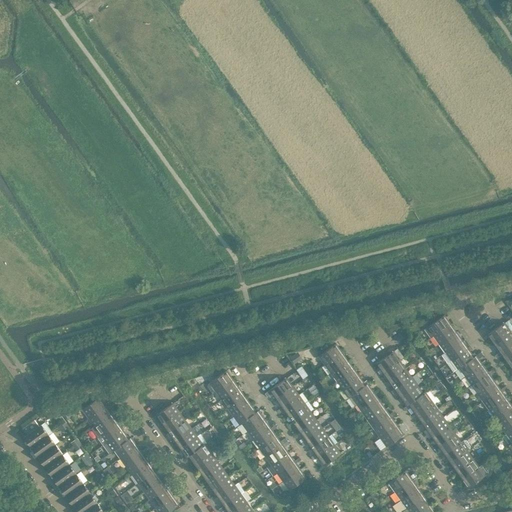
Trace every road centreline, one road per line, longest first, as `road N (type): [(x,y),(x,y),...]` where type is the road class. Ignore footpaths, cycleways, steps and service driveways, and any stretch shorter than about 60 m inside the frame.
road 1 (residential): [(316,511),(414,441),(459,502),(511,488)]
road 2 (residential): [(208,511),(120,391)]
road 3 (residential): [(242,359),(120,391)]
